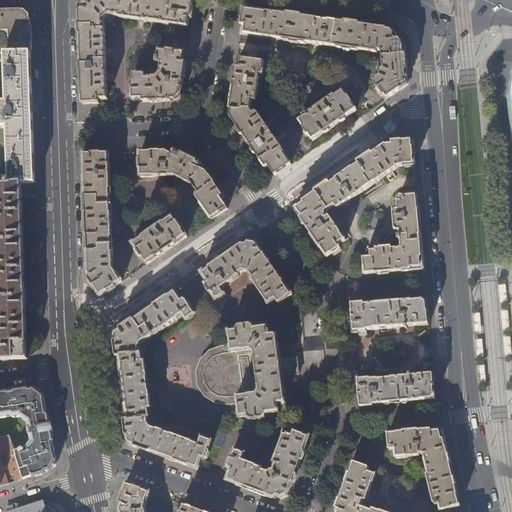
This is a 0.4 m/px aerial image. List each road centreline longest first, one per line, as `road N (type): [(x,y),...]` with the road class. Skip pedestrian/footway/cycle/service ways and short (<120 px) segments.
road 1 (residential): [(262,208),(318,293),(338,425),(309,511)]
road 2 (primary): [(475,462),(444,165)]
road 3 (residential): [(66,340),(262,208)]
road 4 (residential): [(432,106),(400,112),(262,208)]
road 5 (residential): [(257,511),(115,459),(84,462)]
road 6 (tertiary): [(66,340),(68,189),(59,166)]
road 7 (tertiary): [(59,166),(57,313),(66,340)]
road 8 (primary): [(444,165),(447,53),(475,20)]
road 9 (residential): [(202,125),(58,130)]
road 10 (residential): [(220,0),(202,125)]
